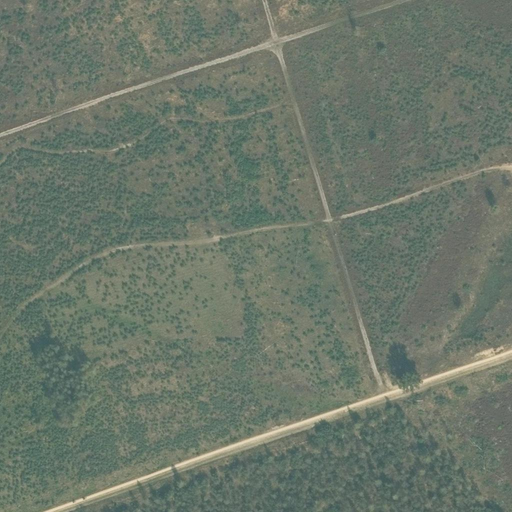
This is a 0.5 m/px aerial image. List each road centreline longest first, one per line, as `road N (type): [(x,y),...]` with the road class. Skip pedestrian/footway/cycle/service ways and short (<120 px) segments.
road 1 (track): [(511,357),(60,511)]
road 2 (track): [(275,42),(0,135)]
road 3 (track): [(275,42),(404,0)]
